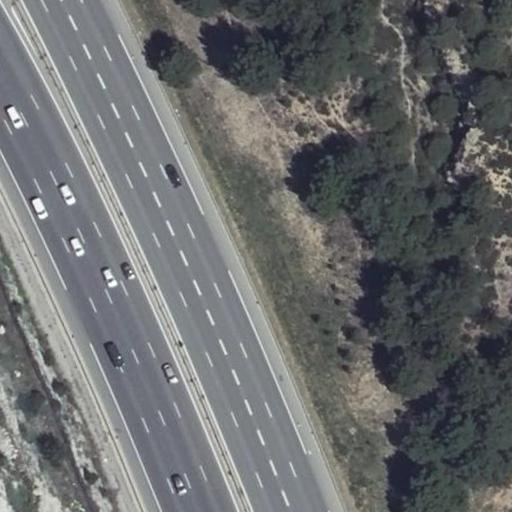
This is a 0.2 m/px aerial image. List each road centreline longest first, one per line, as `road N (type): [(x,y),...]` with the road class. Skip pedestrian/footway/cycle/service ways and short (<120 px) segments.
road 1 (motorway): [(302,511),(74,0)]
road 2 (motorway): [(0,93),(183,442),(209,511)]
